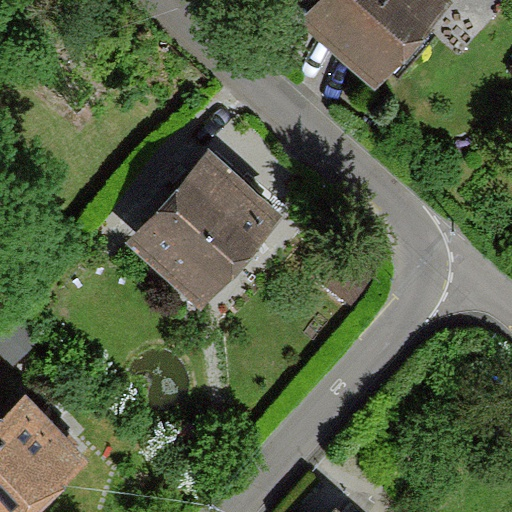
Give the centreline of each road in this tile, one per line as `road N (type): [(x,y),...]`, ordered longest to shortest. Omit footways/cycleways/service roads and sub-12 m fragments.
road 1 (residential): [(170,0),(465,266)]
road 2 (residential): [(465,266),(232,511)]
